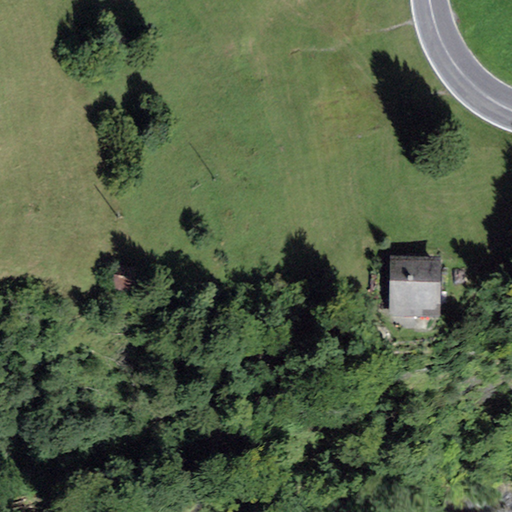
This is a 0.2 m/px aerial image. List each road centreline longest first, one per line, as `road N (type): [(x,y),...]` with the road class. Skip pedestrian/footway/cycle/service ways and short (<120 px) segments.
road 1 (primary): [(511,111),(461,73),(429,0)]
road 2 (unknown): [(410,313),(511,246)]
